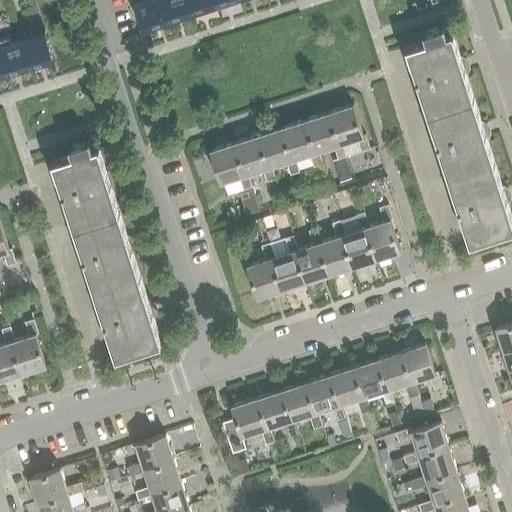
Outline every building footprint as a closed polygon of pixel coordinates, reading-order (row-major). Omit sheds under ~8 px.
[(168,22),(161,0),(133,0),(137,9),(144,30),(145,30),(144,26),(167,19),(168,22)] [(187,0),(161,0),(168,22),(169,22),(168,18),(191,11),(192,14),(187,0)] [(187,0),(192,14),(193,14),(192,11),(215,3),(216,7),(214,0),(187,0)] [(44,24),(19,32),(30,66),(31,66),(30,63),(53,55),(54,59),(55,59),(48,37),(44,24)] [(426,39),(446,33),(443,24),(423,31),(426,39)] [(467,69),(464,59),(461,60),(453,35),(453,34),(452,31),(446,33),(426,39),(406,46),(407,50),(408,49),(428,112),(473,97),(464,70),(467,69)] [(18,71),(30,66),(19,32),(0,38),(0,54),(6,74),(7,74),(6,71),(16,67),(18,71)] [(428,112),(449,177),(494,162),(485,134),(488,133),(485,124),(482,124),(473,97),(428,112)] [(339,142),(343,142),(342,141),(357,136),(362,150),(370,148),(365,133),(363,134),(353,103),(329,111),(339,142)] [(315,150),(318,150),(318,149),(334,144),(338,158),(347,155),(343,142),(339,142),(329,111),(305,119),(315,150)] [(291,157),(295,157),(309,152),(314,166),(323,163),(318,150),(315,150),(305,119),(281,126),(291,157)] [(268,165),(271,165),(286,160),(291,174),(299,171),(295,157),(291,157),(281,126),(258,134),(268,165)] [(244,173),(247,173),(262,168),(266,181),(275,178),(271,165),(268,165),(258,134),(234,142),(244,173)] [(72,154),(92,147),(89,138),(69,145),(72,154)] [(210,149),(220,181),(238,175),(242,188),(251,185),(247,173),(244,173),(234,142),(210,149)] [(119,211),(110,183),(113,182),(110,172),(107,173),(99,149),(99,148),(98,145),(92,147),(72,154),(52,160),(53,164),(54,164),(74,226),(119,211)] [(509,198),(506,188),(503,189),(494,162),(449,177),(470,242),(511,227),(511,217),(506,199),(509,198)] [(348,166),(336,170),(340,182),(351,178),(348,166)] [(357,187),(359,194),(370,191),(368,184),(357,187)] [(256,200),(252,187),(242,190),(246,204),(256,200)] [(392,218),(388,204),(380,206),(384,220),(369,225),(366,226),(376,258),(400,250),(390,219),(392,218)] [(228,210),(231,218),(231,219),(232,218),(243,215),(240,206),(228,210)] [(128,238),(119,211),(74,226),(95,291),(140,276),(131,248),(134,247),(131,237),(128,238)] [(366,226),(369,225),(365,212),(356,215),(360,228),(345,233),(342,234),(352,265),(376,258),(366,226)] [(342,234),(345,233),(341,220),(332,222),(336,236),(322,240),(319,242),(329,273),(352,265),(342,234)] [(0,252),(3,251),(8,264),(16,262),(11,247),(9,248),(0,221),(0,252)] [(319,242),(322,240),(318,227),(309,230),(313,243),(298,248),(295,249),(305,281),(329,273),(319,242)] [(295,249),(298,248),(294,235),(285,238),(289,251),(274,256),(271,257),(281,288),(305,281),(295,249)] [(271,257),(274,256),(270,243),(261,246),(265,258),(247,264),(257,296),(281,288),(271,257)] [(95,291),(116,356),(161,341),(152,313),(155,312),(152,302),(149,303),(140,276),(95,291)] [(40,332),(35,317),(26,320),(31,334),(15,339),(12,340),(22,371),(46,363),(37,333),(40,332)] [(511,349),(511,321),(495,326),(504,352),(511,349)] [(12,340),(15,339),(10,325),(2,327),(7,341),(0,343),(0,378),(22,371),(12,340)] [(434,371),(425,342),(400,350),(410,380),(414,378),(429,373),(434,388),(442,386),(437,370),(434,371)] [(410,380),(400,350),(376,358),(386,388),(390,386),(405,381),(409,395),(418,392),(414,378),(410,380)] [(386,388),(376,358),(353,366),(362,395),(366,394),(381,389),(385,403),(394,400),(390,386),(386,388)] [(362,395),(353,366),(329,374),(338,403),(342,402),(357,397),(361,410),(370,407),(366,394),(362,395)] [(338,403),(329,374),(305,381),(314,411),(318,410),(333,405),(338,418),(346,415),(342,402),(338,403)] [(314,411),(305,381),(281,389),(290,419),(293,417),(309,413),(313,426),(322,423),(318,410),(314,411)] [(266,426),(270,425),(285,420),(289,434),(298,431),(293,417),(290,419),(281,389),(257,397),(266,426)] [(409,395),(412,404),(421,401),(418,392),(409,395)] [(266,426),(257,397),(232,405),(236,417),(224,421),(233,450),(245,446),(241,434),(261,428),(266,441),(275,438),(270,425),(266,426)] [(425,414),(435,411),(430,398),(421,401),(425,414)] [(401,422),(397,410),(388,413),(392,425),(401,422)] [(351,432),(346,418),(338,421),(343,435),(351,432)] [(448,444),(440,420),(412,429),(411,426),(395,431),(398,440),(413,435),(418,451),(419,454),(448,444)] [(165,433),(136,442),(142,461),(127,465),(130,474),(145,469),(144,467),(173,458),(165,433)] [(419,454),(418,451),(403,456),(405,464),(421,459),(426,475),(427,478),(456,468),(448,444),(419,454)] [(378,449),(382,462),(391,459),(386,446),(378,449)] [(402,455),(391,459),(394,470),(406,466),(405,464),(403,456),(402,455)] [(144,467),(145,469),(150,485),(135,489),(138,497),(152,493),(152,491),(181,481),(173,458),(144,467)] [(245,458),(233,462),(236,473),(249,468),(245,458)] [(67,492),(68,494),(84,489),(81,480),(65,485),(60,467),(30,476),(38,501),(67,492)] [(117,467),(108,470),(110,479),(119,476),(117,467)] [(427,478),(426,475),(411,480),(413,488),(414,489),(428,483),(433,499),(434,502),(464,492),(456,468),(427,478)] [(88,478),(81,480),(84,489),(91,487),(88,478)] [(413,488),(411,480),(403,482),(406,491),(413,488)] [(167,511),(189,505),(181,481),(152,491),(152,493),(157,508),(143,511),(167,511)] [(103,484),(96,487),(99,495),(106,493),(103,484)] [(67,492),(38,501),(41,511),(95,511),(111,507),(109,499),(73,510),(68,494),(67,492)] [(434,502),(433,499),(418,504),(420,511),(423,511),(436,508),(437,511),(469,511),(464,492),(434,502)]
